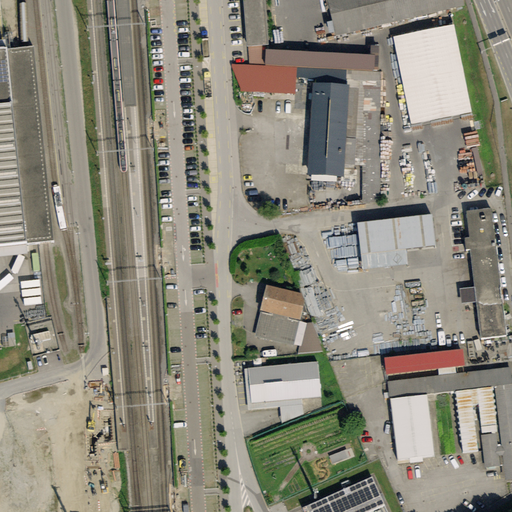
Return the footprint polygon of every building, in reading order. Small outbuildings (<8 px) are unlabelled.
[(115,0),(124,108),(137,107),(129,0),(115,0)] [(264,0),(243,0),(247,46),(266,45),(268,44),(264,0)] [(328,0),(337,35),(462,6),(460,0),(328,0)] [(394,37),(411,124),(472,112),(455,25),(394,37)] [(266,45),(247,46),(250,65),(265,66),(265,65),(266,50),(266,45)] [(0,245),(53,241),(33,46),(0,49),(0,245)] [(374,55),(266,50),(265,65),(374,71),(374,55)] [(250,65),(232,64),(232,67),(241,92),(296,94),(297,67),(265,66),(250,65)] [(349,85),(312,83),(307,175),(344,177),(345,169),(349,88),(349,85)] [(359,89),(349,88),(345,169),(355,169),(359,89)] [(506,335),(491,208),(466,210),(469,238),(464,238),(465,250),(470,249),(474,287),(481,338),(506,335)] [(436,246),(432,214),(357,223),(361,254),(405,249),(436,246)] [(407,265),(405,249),(361,254),(363,270),(407,265)] [(266,285),(260,310),(301,320),(304,302),(301,294),(266,285)] [(476,302),(474,287),(460,289),(461,303),(476,302)] [(306,324),(259,313),(254,336),(301,347),(306,324)] [(48,332),(31,336),(33,343),(50,339),(48,332)] [(462,349),(384,358),(386,374),(464,366),(462,349)] [(321,398),(318,362),(247,369),(251,405),(302,399),(321,398)] [(511,377),(511,367),(387,382),(389,399),(427,394),(454,391),(494,386),(500,432),(501,445),(497,445),(496,434),(481,435),(485,468),(500,467),(500,465),(504,464),(506,480),(511,479),(511,377)] [(280,407),(302,404),(302,399),(251,405),(247,369),(243,369),(248,410),(280,407)] [(494,386),(454,391),(462,454),(478,452),(472,405),(478,404),(482,434),(500,432),(494,386)] [(434,456),(427,394),(389,399),(397,461),(434,456)] [(302,404),(280,407),(282,423),(303,415),(302,404)] [(369,511),(384,505),(371,477),(314,503),(302,508),(303,511),(369,511)]
